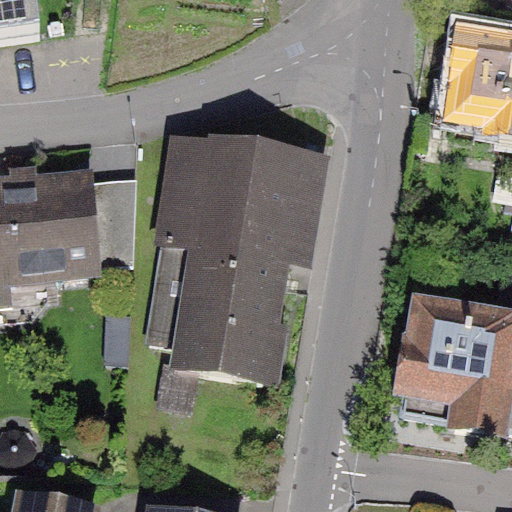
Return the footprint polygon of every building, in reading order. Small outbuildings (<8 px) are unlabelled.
[(0,0),(0,48),(40,43),(33,0),(0,0)] [(511,52),(462,44),(446,141),(511,151),(511,52)] [(265,391),(303,168),(183,148),(145,371),(265,391)] [(134,187),(0,200),(0,307),(51,303),(49,281),(132,272),(134,187)] [(511,371),(511,329),(416,315),(400,426),(511,442),(511,401),(508,401),(511,371)] [(96,511),(16,500),(14,511),(96,511)]
